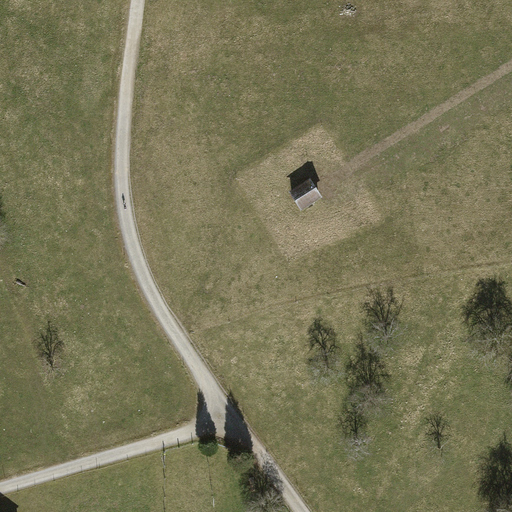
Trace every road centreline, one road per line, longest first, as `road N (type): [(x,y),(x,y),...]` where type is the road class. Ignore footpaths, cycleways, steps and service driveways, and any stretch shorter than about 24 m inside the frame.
road 1 (track): [(300,511),(160,310),(130,241),(122,127),(138,0)]
road 2 (track): [(0,490),(229,415)]
